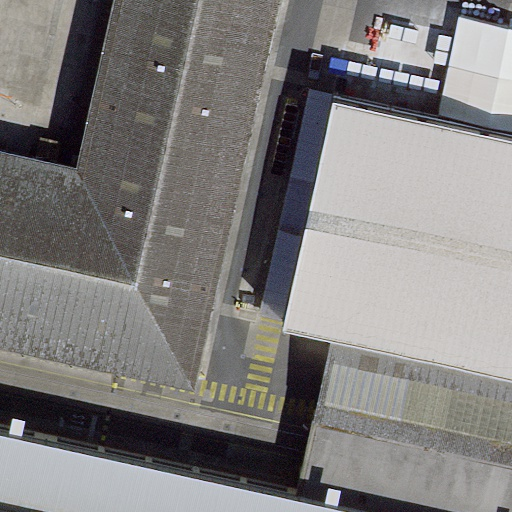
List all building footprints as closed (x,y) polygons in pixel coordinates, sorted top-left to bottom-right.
[(511,0),(0,0),(0,337),(189,379),(272,0),(511,0)] [(511,30),(462,20),(439,119),(511,135),(511,30)] [(511,135),(439,119),(332,96),(284,315),(336,326),(511,365),(511,135)] [(511,365),(336,326),(326,371),(318,406),(511,449),(511,365)] [(0,511),(511,511),(511,449),(318,406),(302,482),(0,415),(0,511)]
